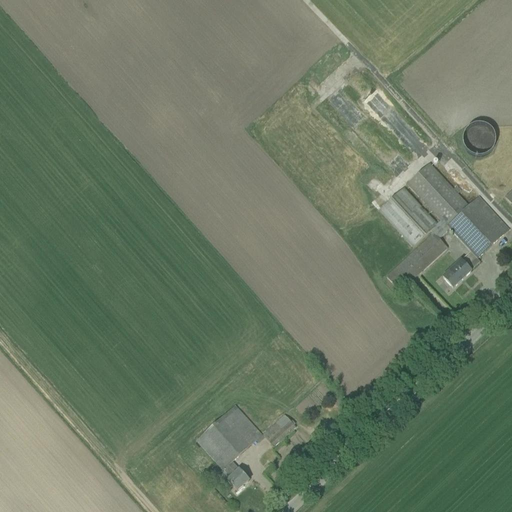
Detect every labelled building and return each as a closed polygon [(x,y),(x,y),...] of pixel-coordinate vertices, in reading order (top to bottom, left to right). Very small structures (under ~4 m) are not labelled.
[(480,129),(476,129),(473,129),(465,134),(461,141),(462,151),(466,158),(473,162),(482,161),(489,157),(494,151),(494,142),(490,136),(486,131),(480,129)] [(407,186),(440,222),(450,232),(470,253),(461,262),(460,262),(442,279),(452,290),(471,273),(467,269),(476,260),(477,261),(508,231),(478,199),(468,208),(428,166),(407,186)] [(412,249),(430,232),(436,226),(403,190),(379,213),(412,249)] [(436,226),(430,232),(433,235),(386,279),(400,293),(446,250),(440,242),(450,232),(440,222),(436,226)] [(249,482),(232,464),(262,437),(255,430),(235,407),(196,442),(223,472),(224,471),(230,478),(227,482),(237,493),(249,482)] [(262,437),(273,448),(295,428),(284,416),(262,437)] [(200,467),(206,462),(194,449),(188,454),(200,467)] [(273,455),(267,460),(271,464),(277,459),(273,455)] [(211,472),(211,476),(213,479),(217,479),(220,476),(220,473),(217,470),(214,470),(211,472)]
